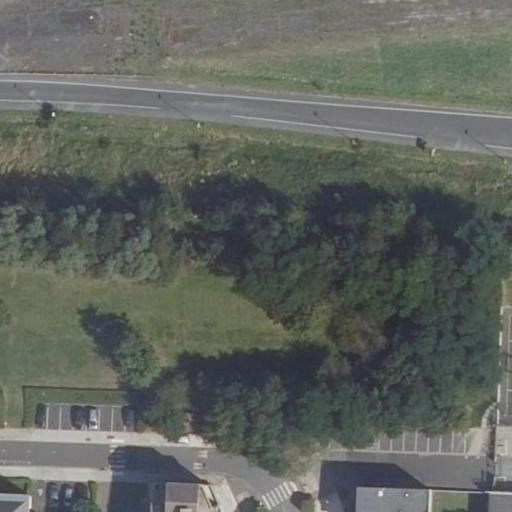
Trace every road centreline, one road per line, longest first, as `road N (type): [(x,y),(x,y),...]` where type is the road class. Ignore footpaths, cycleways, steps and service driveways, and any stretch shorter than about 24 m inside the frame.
road 1 (trunk): [(0,91),(511,134)]
road 2 (residential): [(285,511),(257,467),(0,452)]
